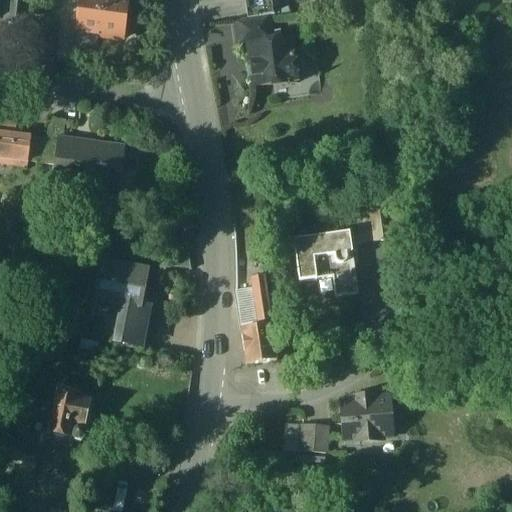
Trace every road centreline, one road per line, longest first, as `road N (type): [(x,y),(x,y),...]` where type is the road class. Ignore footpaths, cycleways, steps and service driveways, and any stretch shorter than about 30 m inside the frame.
road 1 (residential): [(511,264),(463,289),(380,359),(323,391),(277,404),(208,394)]
road 2 (tertiary): [(193,104),(215,268),(208,394)]
road 3 (residential): [(193,104),(0,81)]
road 4 (tertiary): [(208,394),(184,511)]
